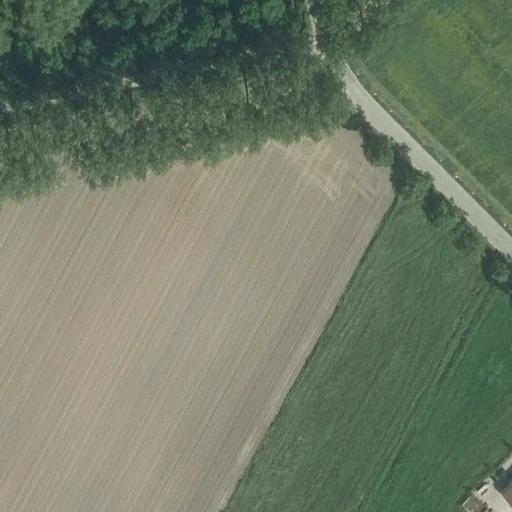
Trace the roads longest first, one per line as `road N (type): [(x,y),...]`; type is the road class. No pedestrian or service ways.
road 1 (track): [(364,0),(313,40),(0,108)]
road 2 (unclassified): [(511,252),(336,55),(315,0)]
